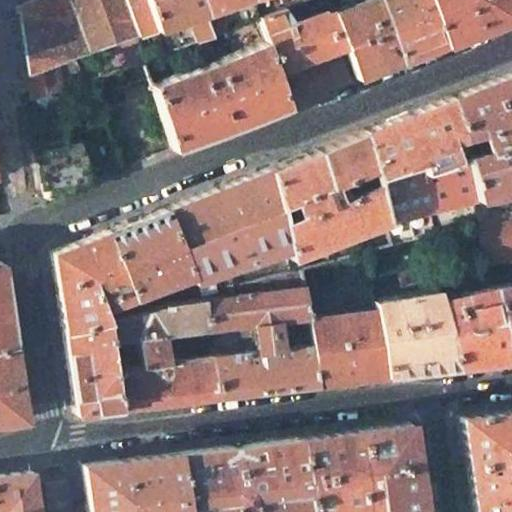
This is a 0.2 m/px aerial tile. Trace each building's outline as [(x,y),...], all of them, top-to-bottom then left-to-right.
[(124,0),(30,0),(16,5),(28,98),(31,96),(60,87),(64,86),(56,62),(136,33),(124,0)] [(124,0),(136,33),(138,37),(142,36),(141,32),(153,27),(143,0),(124,0)] [(143,0),(153,27),(186,16),(188,24),(186,24),(192,39),(204,35),(209,33),(197,0),(143,0)] [(197,0),(209,33),(223,28),(215,5),(229,0),(197,0)] [(344,45),(355,76),(398,60),(377,0),(356,0),(331,9),(344,45)] [(377,0),(398,60),(441,43),(427,0),(377,0)] [(427,0),(441,43),(511,16),(506,0),(427,0)] [(285,104),(334,85),(330,75),(344,69),(336,48),(344,45),(331,9),(322,12),(321,10),(286,24),(281,13),(285,11),(284,7),(256,16),(264,40),(285,104)] [(192,39),(184,42),(191,61),(211,53),(204,35),(192,39)] [(150,83),(172,148),(285,104),(264,40),(202,63),(201,60),(195,63),(196,65),(150,83)] [(511,69),(446,95),(456,136),(475,131),(480,146),(460,151),(470,195),(511,184),(511,69)] [(60,87),(31,96),(36,113),(65,104),(60,87)] [(456,136),(446,95),(359,129),(368,167),(371,180),(380,216),(470,195),(460,151),(448,155),(443,140),(456,136)] [(368,167),(359,129),(265,166),(273,204),(286,199),(289,205),(329,189),(327,183),(368,167)] [(42,196),(92,178),(78,142),(69,143),(65,134),(35,144),(42,196)] [(273,204),(265,166),(160,207),(188,279),(282,245),(276,216),(273,204)] [(282,245),(284,254),(380,216),(371,180),(332,195),(329,189),(289,205),(291,210),(276,216),(282,245)] [(511,205),(475,216),(487,273),(511,269),(511,205)] [(188,279),(160,207),(103,229),(128,294),(163,281),(165,285),(152,290),(156,304),(167,301),(196,298),(188,279)] [(103,229),(49,250),(55,293),(60,329),(102,318),(100,304),(128,294),(103,229)] [(0,261),(0,260),(0,346),(12,343),(8,315),(3,281),(0,261)] [(405,291),(371,297),(372,307),(381,373),(420,368),(451,364),(435,295),(428,262),(397,267),(400,287),(405,291)] [(303,317),(295,266),(237,282),(240,292),(201,297),(205,328),(249,323),(252,348),(208,353),(213,395),(266,388),(311,382),(303,317)] [(482,360),(505,357),(489,283),(487,273),(466,278),(468,288),(435,295),(451,364),(482,360)] [(511,280),(489,283),(505,357),(511,356),(511,280)] [(169,400),(213,395),(208,353),(164,359),(161,334),(205,328),(201,297),(196,298),(167,301),(156,304),(102,318),(105,340),(107,339),(135,337),(138,362),(110,365),(109,365),(114,407),(169,400)] [(342,378),(381,373),(372,307),(303,317),(311,382),(340,378),(342,378)] [(67,375),(72,412),(114,407),(109,365),(110,365),(107,339),(105,340),(102,318),(60,329),(67,375)] [(0,421),(22,419),(14,364),(12,343),(0,346),(0,421)] [(511,407),(456,414),(463,465),(469,511),(511,511),(511,465),(509,445),(511,444),(511,407)] [(418,511),(406,420),(336,429),(295,435),(305,511),(319,511),(375,505),(375,511),(418,511)] [(305,511),(295,435),(218,445),(174,450),(181,511),(305,511)] [(114,458),(79,462),(86,508),(86,511),(181,511),(174,450),(114,458)] [(0,511),(34,511),(29,469),(0,472),(0,511)]
